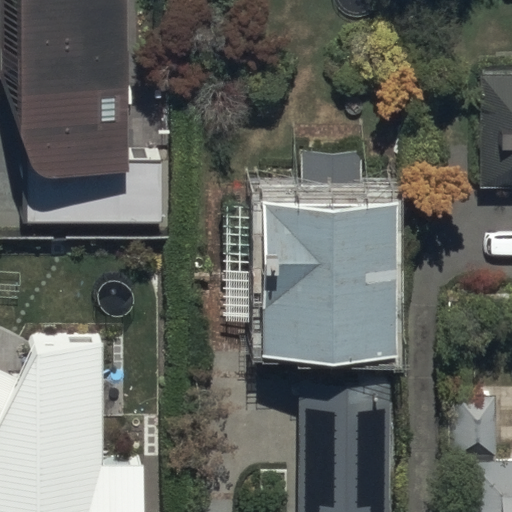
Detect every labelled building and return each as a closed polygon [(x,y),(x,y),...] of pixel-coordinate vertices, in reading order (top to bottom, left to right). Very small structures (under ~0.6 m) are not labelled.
[(50,215),(158,215),(161,91),(146,91),(148,11),(36,8),(36,0),(0,0),(0,87),(50,88),(50,215)] [(511,66),(478,66),(476,179),(511,179),(511,66)] [(388,336),(388,182),(357,182),(356,143),(298,143),(298,183),(257,183),(257,197),(224,197),(225,272),(192,272),(192,362),(274,362),(274,336),(388,336)] [(511,511),(511,455),(491,455),(491,390),(451,390),(451,454),(468,454),(467,511),(511,511)] [(385,408),(305,409),(305,484),(385,483),(385,408)]
